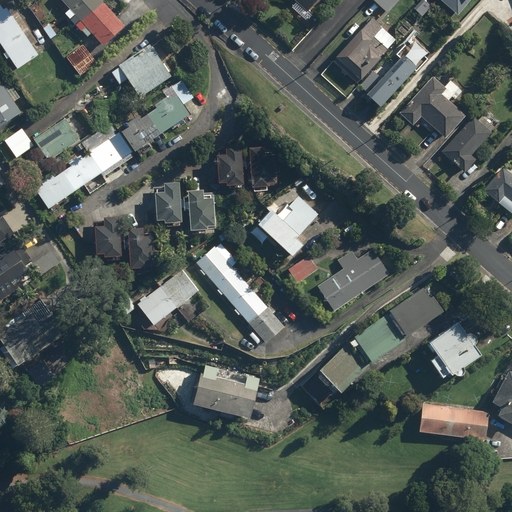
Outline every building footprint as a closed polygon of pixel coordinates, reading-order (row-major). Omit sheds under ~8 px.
[(0,0),(0,39),(4,46),(26,31),(8,5),(5,8),(0,0)] [(78,24),(103,0),(65,0),(73,7),(67,12),(78,24)] [(104,0),(103,0),(78,24),(89,36),(93,32),(105,45),(127,24),(104,0)] [(289,0),(304,13),(315,0),(289,0)] [(371,0),(386,13),(398,0),(371,0)] [(429,7),(422,0),(419,0),(411,9),(419,18),(429,7)] [(435,0),(454,17),(469,0),(477,0),(478,1),(478,0),(435,0)] [(395,41),(371,19),(359,31),(357,29),(327,61),(354,85),(395,41)] [(40,41),(31,28),(26,31),(4,46),(7,50),(4,52),(8,58),(11,56),(20,68),(41,54),(35,44),(40,41)] [(83,43),(68,56),(83,74),(98,61),(83,43)] [(121,83),(131,76),(135,82),(113,96),(121,108),(174,75),(153,43),(112,70),(121,83)] [(413,70),(399,56),(378,77),(372,71),(355,88),(375,108),(413,70)] [(0,128),(25,112),(0,74),(0,128)] [(195,96),(181,75),(151,94),(157,104),(124,125),(139,148),(193,113),(186,102),(195,96)] [(417,117),(440,139),(462,117),(445,101),(457,89),(448,80),(441,87),(431,77),(396,113),(409,126),(417,117)] [(498,122),(482,107),(452,140),(449,138),(437,151),(461,173),(473,160),(468,155),(498,122)] [(67,116),(35,138),(49,160),(82,139),(67,116)] [(37,145),(23,125),(5,138),(19,158),(37,145)] [(82,152),(69,160),(73,165),(56,176),(54,172),(41,180),(44,184),(38,188),(51,207),(134,151),(121,132),(85,156),(82,152)] [(248,182),(245,142),(228,144),(228,148),(217,149),(220,184),(248,182)] [(282,179),(278,147),(268,148),(268,144),(252,146),(257,189),(270,187),(269,183),(273,183),(272,180),(282,179)] [(504,171),(500,168),(481,190),(511,218),(511,217),(511,168),(509,166),(504,171)] [(309,175),(299,188),(319,204),(329,192),(309,175)] [(186,220),(185,179),(168,180),(168,187),(156,187),(158,221),(186,220)] [(219,222),(218,195),(207,196),(206,187),(191,188),(194,228),(213,227),(212,222),(219,222)] [(296,209),(288,218),(275,205),(261,220),(296,254),(308,242),(301,236),(322,213),(301,193),(291,204),(296,209)] [(0,242),(18,231),(6,213),(0,216),(0,242)] [(107,220),(96,220),(97,252),(108,251),(108,255),(123,254),(122,213),(107,214),(107,220)] [(160,261),(160,232),(147,232),(147,225),(134,225),(134,265),(152,265),(152,261),(160,261)] [(0,258),(0,289),(5,297),(20,287),(15,279),(38,263),(21,238),(0,252),(0,255),(1,257),(0,258)] [(200,270),(205,275),(208,273),(214,280),(211,283),(222,295),(225,293),(236,305),(233,308),(239,315),(242,313),(256,329),(250,334),(258,343),(264,338),(268,343),(288,326),(264,298),(268,295),(260,286),(256,289),(251,283),(254,280),(242,267),(239,269),(234,263),(238,259),(222,240),(198,261),(203,267),(200,270)] [(345,268),(320,284),(336,310),(391,274),(369,240),(339,260),(345,268)] [(320,269),(311,255),(291,267),(300,282),(320,269)] [(187,299),(200,289),(184,269),(144,300),(161,321),(178,307),(187,299)] [(411,334),(446,308),(427,283),(390,311),(395,318),(398,316),(411,334)] [(32,357),(68,330),(46,300),(9,327),(32,357)] [(390,311),(353,339),(357,344),(361,341),(376,361),(409,336),(395,318),(390,311)] [(460,320),(432,340),(441,353),(433,359),(444,375),(453,369),(455,371),(455,372),(456,372),(457,372),(457,373),(458,373),(459,373),(460,373),(461,373),(462,373),(463,372),(464,372),(465,371),(465,370),(466,370),(466,369),(466,368),(467,368),(467,367),(467,366),(467,365),(467,364),(466,363),(483,351),(476,341),(476,340),(477,340),(477,339),(477,338),(477,337),(477,336),(477,335),(476,334),(475,333),(474,333),(474,332),(473,332),(472,332),(471,333),(470,333),(460,320)] [(372,364),(350,341),(316,373),(335,392),(341,386),(345,390),(372,364)] [(263,377),(202,361),(192,401),(253,416),(263,377)] [(511,368),(494,400),(505,406),(501,414),(511,419),(511,368)] [(316,373),(302,386),(323,409),(338,396),(335,392),(316,373)] [(491,410),(423,403),(420,432),(488,438),(491,410)]
